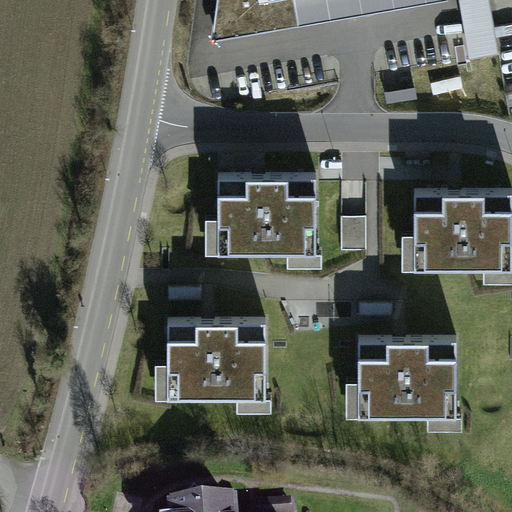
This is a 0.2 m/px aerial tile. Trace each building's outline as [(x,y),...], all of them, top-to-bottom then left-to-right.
[(215,0),(209,46),(300,30),(294,0),(215,0)] [(489,0),(460,0),(472,65),(500,60),(489,0)] [(321,177),(212,178),(213,257),(322,256),(321,177)] [(511,188),(416,190),(416,231),(402,231),(402,267),(511,266),(511,188)] [(342,214),(341,249),(366,249),(367,214),(342,214)] [(269,320),(164,319),(164,403),(268,404),(269,320)] [(461,339),(356,339),(357,419),(462,418),(461,339)]
